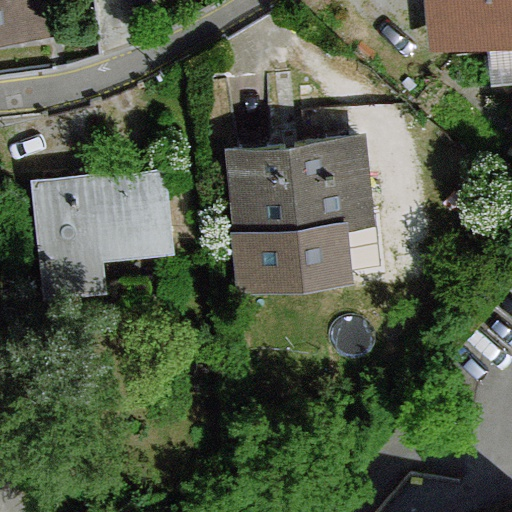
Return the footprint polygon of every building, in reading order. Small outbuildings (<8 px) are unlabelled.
[(40,0),(0,0),(0,30),(44,26),(40,0)] [(511,0),(459,0),(462,30),(511,25),(511,0)] [(360,132),(229,144),(236,224),(346,214),(367,212),(360,132)] [(162,162),(30,175),(42,291),(104,285),(101,254),(170,247),(162,162)] [(346,214),(236,224),(241,278),(351,268),(346,214)]
